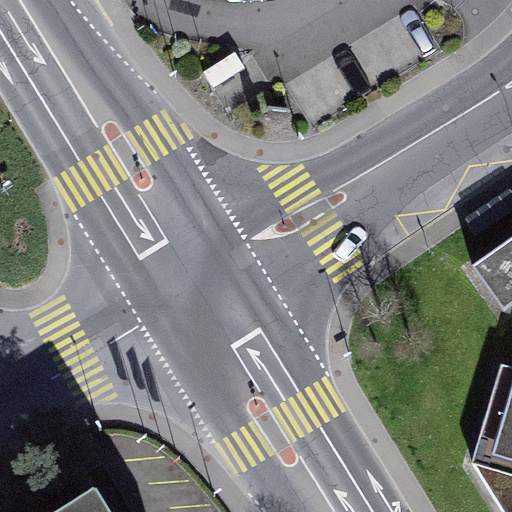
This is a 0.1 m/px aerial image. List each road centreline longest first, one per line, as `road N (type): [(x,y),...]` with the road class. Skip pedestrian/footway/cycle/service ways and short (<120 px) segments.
road 1 (unclassified): [(199,289),(511,86)]
road 2 (secondary): [(199,289),(11,0)]
road 3 (secondary): [(342,511),(199,289)]
